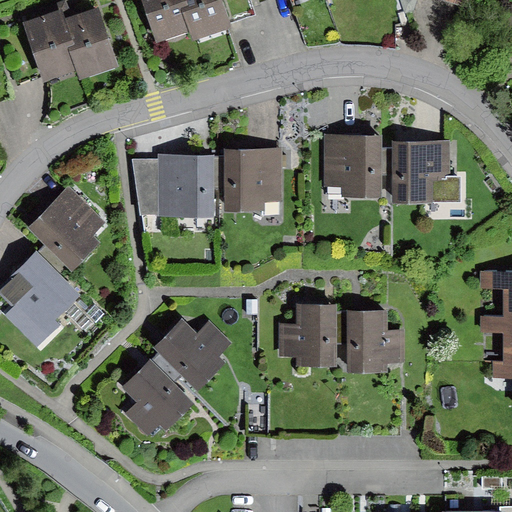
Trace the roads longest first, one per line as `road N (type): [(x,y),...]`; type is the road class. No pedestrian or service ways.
road 1 (residential): [(511,146),(469,98),(442,82),(383,63),(331,61),(74,132),(26,167),(0,202)]
road 2 (tertiary): [(119,511),(0,429)]
